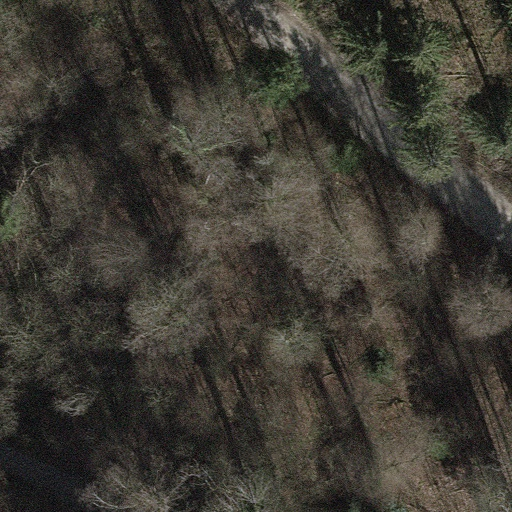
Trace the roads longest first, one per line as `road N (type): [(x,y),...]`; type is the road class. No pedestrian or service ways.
road 1 (track): [(511,239),(395,164),(228,0)]
road 2 (track): [(114,511),(0,462)]
